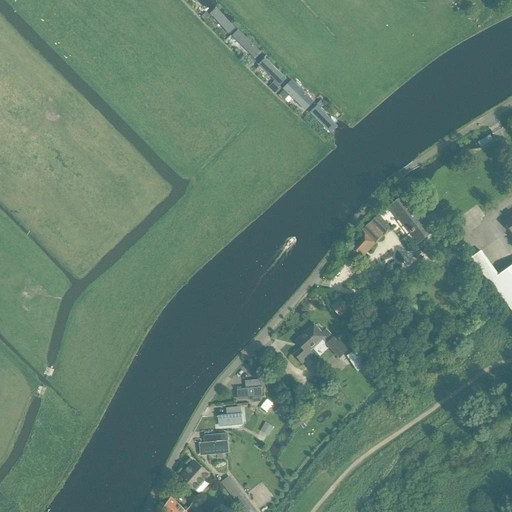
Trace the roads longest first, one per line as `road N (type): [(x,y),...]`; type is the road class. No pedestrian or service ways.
road 1 (residential): [(146,511),(216,386),(375,197),(511,103)]
road 2 (unknown): [(511,361),(367,454),(313,511)]
